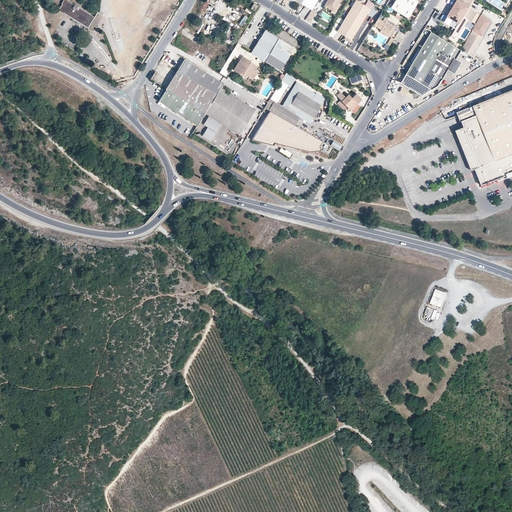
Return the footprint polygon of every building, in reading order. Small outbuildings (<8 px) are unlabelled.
[(63,12),(65,12),(87,25),(89,30),(94,30),(103,15),(97,11),(94,16),(67,0),(62,0),(61,2),(62,3),(59,9),(60,10),(61,11),(63,12)] [(297,0),(305,5),(312,9),(317,0),(297,0)] [(339,0),(330,0),(327,6),(334,10),(339,0)] [(332,27),(351,38),(373,2),(369,0),(367,0),(365,4),(357,0),(355,0),(344,18),(339,16),(332,27)] [(416,0),(394,0),(391,5),(407,15),(416,0)] [(456,0),(453,5),(447,16),(444,21),(455,27),(460,18),(471,0),(456,0)] [(236,18),(238,10),(231,8),(229,16),(236,18)] [(311,8),(306,17),(310,20),(316,11),(311,8)] [(238,22),(242,25),(248,17),(244,14),(238,22)] [(472,29),(481,35),(485,28),(482,27),(484,25),(485,25),(484,26),(485,27),(490,20),(481,14),(472,29)] [(394,39),(401,28),(387,19),(381,15),(375,24),(374,25),(381,29),(380,30),(394,39)] [(459,30),(465,21),(460,18),(455,27),(458,29),(459,30)] [(483,36),(492,21),(490,20),(485,27),(484,26),(485,25),(484,25),(482,27),(485,28),(481,35),(483,36)] [(481,35),(472,29),(460,49),(471,56),(483,36),(481,35)] [(281,70),(294,47),(266,30),(252,52),(281,70)] [(431,31),(405,72),(430,87),(437,83),(439,78),(442,80),(444,77),(442,75),(446,68),(453,72),(459,61),(454,58),(460,49),(431,31)] [(240,72),(241,71),(249,76),(255,68),(256,68),(258,65),(243,56),(234,69),(240,72)] [(226,59),(219,71),(224,74),(231,62),(226,59)] [(192,65),(186,61),(167,90),(160,103),(165,106),(168,106),(170,109),(188,120),(191,120),(193,123),(198,126),(206,114),(221,88),(224,84),(192,65)] [(249,76),(253,78),(258,70),(256,68),(255,68),(249,76)] [(430,87),(405,72),(400,80),(420,92),(430,87)] [(363,79),(361,73),(349,77),(351,84),(363,79)] [(324,99),(297,82),(291,92),(279,85),(268,102),(265,108),(271,111),(287,120),(296,125),(301,117),(309,122),(320,104),(321,104),(324,99)] [(194,133),(229,154),(256,109),(221,88),(206,114),(198,126),(194,133)] [(357,103),(361,98),(356,93),(351,97),(349,94),(348,94),(345,97),(343,95),(340,91),(336,95),(342,100),(338,104),(344,110),(347,108),(349,110),(350,110),(353,113),(357,109),(360,106),(357,103)] [(466,127),(458,131),(474,171),(477,169),(484,185),(511,173),(511,91),(474,107),(475,110),(477,116),(464,121),(466,127)] [(477,116),(475,110),(461,116),(464,121),(477,116)] [(287,120),(271,111),(252,141),(309,152),(319,150),(329,155),(334,148),(331,146),(296,125),(287,120)] [(332,139),(330,144),(339,147),(341,143),(332,139)] [(281,147),(279,150),(289,156),(292,152),(285,148),(285,149),(281,147)] [(409,186),(457,189),(459,159),(412,155),(409,186)] [(446,292),(435,288),(430,303),(441,307),(446,292)] [(436,318),(437,310),(426,307),(424,315),(436,318)]
